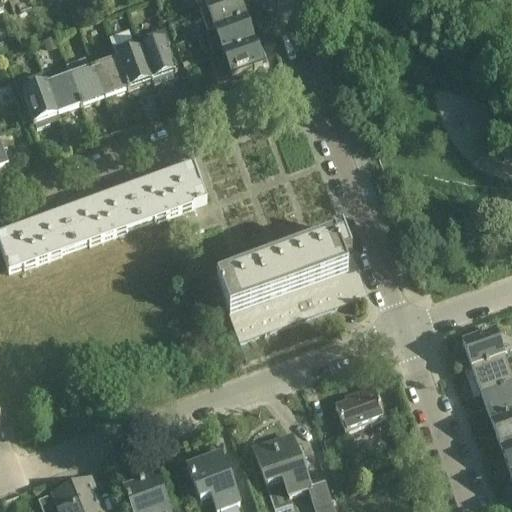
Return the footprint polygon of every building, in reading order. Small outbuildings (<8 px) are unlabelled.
[(204,7),(205,11),(235,0),(193,0),(197,9),(204,7)] [(240,10),(236,0),(235,0),(205,11),(199,13),(208,37),(245,23),(249,22),(244,9),(240,10)] [(180,30),(177,23),(168,26),(171,34),(180,30)] [(222,58),(253,47),(245,23),(208,37),(205,38),(213,59),(221,56),(222,58)] [(141,55),(152,87),(177,78),(175,71),(174,71),(166,50),(170,48),(165,34),(141,43),(145,54),(141,55)] [(56,40),(44,44),(48,54),(59,50),(56,40)] [(0,50),(9,48),(7,41),(0,43),(0,50)] [(117,64),(129,96),(152,87),(141,55),(136,57),(132,46),(113,53),(117,64)] [(257,56),(253,47),(222,58),(224,63),(211,68),(218,87),(267,69),(262,54),(257,56)] [(67,71),(70,80),(82,113),(105,104),(94,72),(89,74),(85,64),(67,71)] [(129,96),(117,64),(94,72),(105,104),(129,96)] [(82,113),(70,80),(52,87),(48,74),(43,76),(43,78),(47,89),(59,121),(82,113)] [(261,85),(268,83),(265,74),(258,76),(261,85)] [(43,78),(15,88),(30,131),(59,121),(47,89),(43,78)] [(193,169),(127,193),(141,232),(192,213),(192,211),(206,206),(193,169)] [(141,232),(127,193),(62,218),(75,255),(141,232)] [(0,240),(0,252),(3,261),(10,279),(75,255),(62,218),(0,240)] [(345,240),(217,287),(239,348),(366,301),(356,272),(347,275),(342,262),(352,259),(345,240)] [(461,348),(471,374),(504,363),(495,336),(461,348)] [(511,389),(511,383),(504,363),(471,374),(481,401),(511,389)] [(511,389),(481,401),(490,427),(511,419),(511,389)] [(353,405),(347,408),(335,412),(345,438),(384,424),(373,393),(351,401),(353,405)] [(511,419),(490,427),(500,453),(511,448),(511,419)] [(292,511),(289,502),(310,495),(315,511),(333,511),(334,511),(326,489),(310,494),(292,441),(253,455),(272,511),(292,511)] [(340,462),(333,443),(323,447),(330,466),(340,462)] [(511,448),(500,453),(510,480),(511,478),(511,448)] [(234,511),(240,510),(225,469),(214,473),(210,462),(186,470),(195,493),(192,494),(196,505),(199,504),(200,508),(215,502),(218,511),(234,511)] [(168,511),(157,482),(122,494),(128,511),(168,511)] [(101,511),(90,484),(38,504),(41,511),(101,511)] [(351,496),(349,490),(343,487),(337,490),(341,500),(351,496)]
